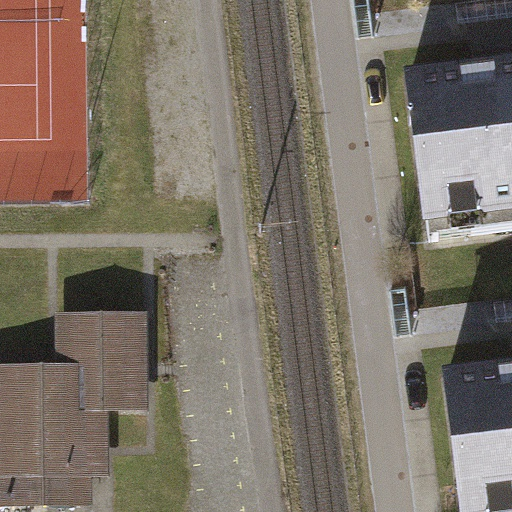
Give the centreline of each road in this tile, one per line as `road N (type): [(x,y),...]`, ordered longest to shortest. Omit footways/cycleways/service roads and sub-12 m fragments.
road 1 (track): [(270,511),(200,0)]
road 2 (residential): [(331,0),(398,511)]
